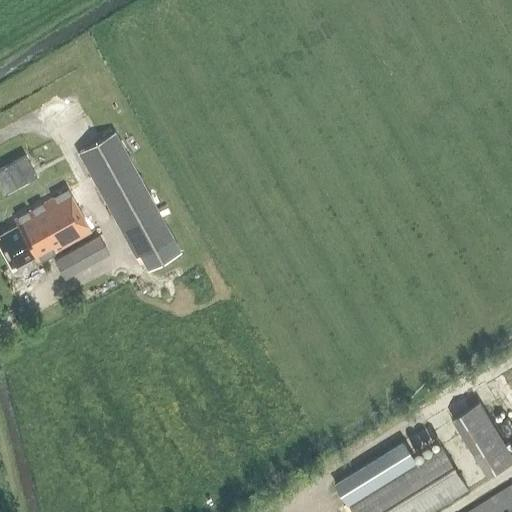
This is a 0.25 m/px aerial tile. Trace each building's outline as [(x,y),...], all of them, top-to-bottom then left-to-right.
[(172,239),(113,134),(78,153),(137,258),(172,239)] [(0,246),(12,268),(33,257),(36,263),(90,233),(67,191),(53,198),(54,200),(14,222),(17,227),(0,236),(0,246)] [(54,261),(64,279),(108,255),(99,237),(54,261)] [(511,461),(511,455),(479,402),(452,419),(487,477),(511,461)] [(335,484),(352,511),(430,511),(467,489),(441,447),(416,462),(403,442),(335,484)] [(511,511),(511,485),(468,511),(511,511)]
